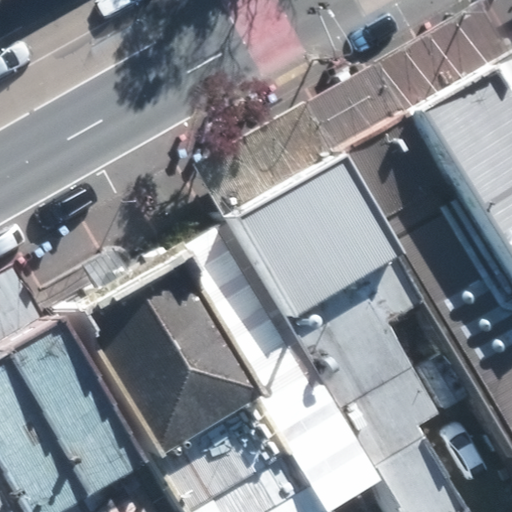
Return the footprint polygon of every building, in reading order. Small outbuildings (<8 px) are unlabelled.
[(500,325),(511,317),(511,48),(509,43),(378,121),(500,325)] [(316,157),(504,473),(511,468),(511,345),(500,325),(378,121),(316,157)] [(306,163),(199,230),(380,511),(451,511),(400,431),(423,416),(373,337),(405,317),(306,163)] [(223,511),(259,511),(311,482),(169,244),(52,314),(169,511),(193,511),(216,499),(223,511)] [(153,511),(32,306),(0,324),(0,511),(153,511)]
